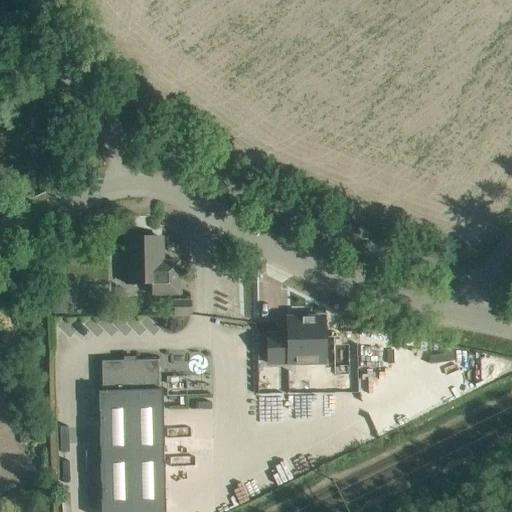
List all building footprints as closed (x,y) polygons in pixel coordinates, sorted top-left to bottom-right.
[(124,241),(125,284),(152,283),(152,296),(179,295),(179,262),(163,262),(162,238),(143,238),(143,240),(124,241)] [(67,314),(67,301),(53,301),(53,315),(67,314)] [(190,315),(190,301),(174,301),(175,316),(190,315)] [(324,318),(304,319),(287,319),(287,335),(268,335),(268,363),(324,362),(324,318)] [(100,511),(164,511),(162,390),(160,390),(159,358),(99,360),(100,392),(98,392),(100,511)] [(0,491),(33,478),(0,398),(0,491)]
